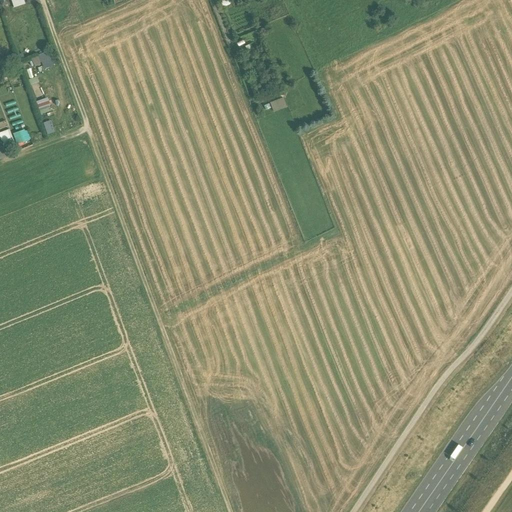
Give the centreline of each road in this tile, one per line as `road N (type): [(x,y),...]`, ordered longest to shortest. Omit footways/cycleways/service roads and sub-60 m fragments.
road 1 (track): [(229,511),(87,129)]
road 2 (track): [(349,511),(511,291)]
road 3 (primary): [(419,511),(511,378)]
